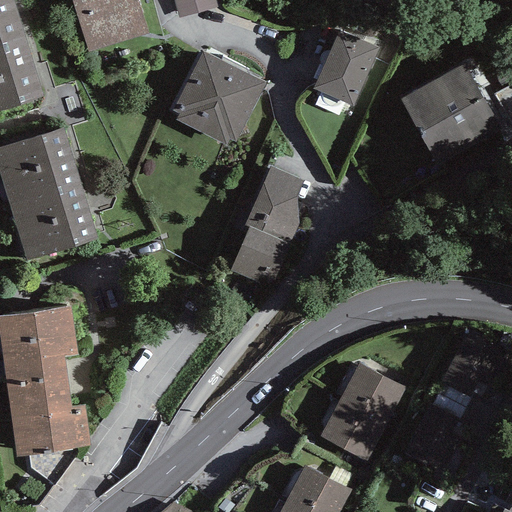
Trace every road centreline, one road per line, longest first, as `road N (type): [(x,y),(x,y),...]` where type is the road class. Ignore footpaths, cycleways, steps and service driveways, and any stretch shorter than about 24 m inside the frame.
road 1 (unclassified): [(172,469),(166,443),(182,416),(315,246),(511,148)]
road 2 (tertiary): [(511,308),(431,299),(365,311),(301,351),(172,469)]
road 3 (residential): [(511,375),(447,511)]
